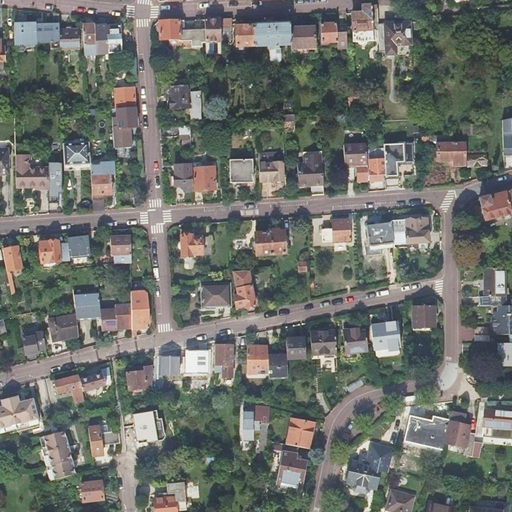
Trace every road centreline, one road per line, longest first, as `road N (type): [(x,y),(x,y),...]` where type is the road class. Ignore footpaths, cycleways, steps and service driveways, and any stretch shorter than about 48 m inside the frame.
road 1 (residential): [(450,288),(451,379),(382,394),(356,411),(338,435),(320,511)]
road 2 (residential): [(154,216),(449,196)]
road 3 (residential): [(167,343),(450,288)]
road 4 (residential): [(144,8),(154,216)]
road 5 (residential): [(144,8),(344,0)]
road 6 (residential): [(0,385),(167,343)]
road 7 (residential): [(0,227),(154,216)]
road 8 (residential): [(154,216),(167,343)]
